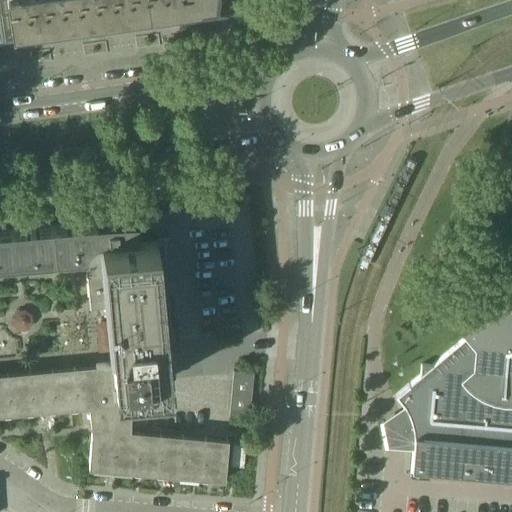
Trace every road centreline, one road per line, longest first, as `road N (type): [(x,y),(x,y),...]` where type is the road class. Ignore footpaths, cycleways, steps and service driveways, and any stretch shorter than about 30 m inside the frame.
road 1 (tertiary): [(293,511),(321,155)]
road 2 (secondary): [(0,166),(274,138)]
road 3 (secondary): [(265,76),(0,108)]
road 4 (secondary): [(511,8),(352,62)]
road 5 (secondary): [(364,123),(511,74)]
road 6 (residential): [(0,470),(57,504),(134,511)]
